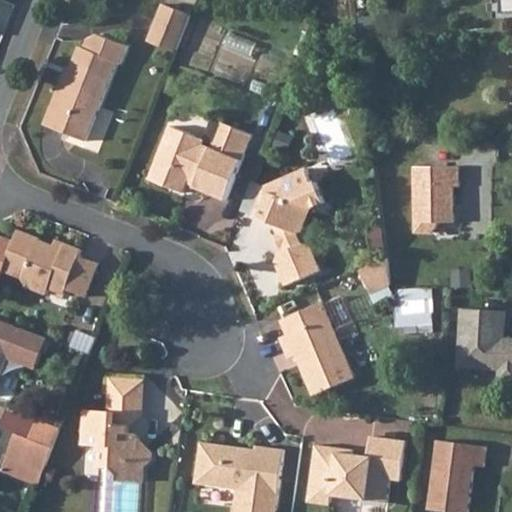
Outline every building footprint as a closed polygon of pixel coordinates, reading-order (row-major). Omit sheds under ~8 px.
[(511,0),(499,0),(500,14),(511,13),(511,0)] [(148,41),(177,53),(192,15),(163,3),(148,41)] [(373,18),(358,20),(361,42),(376,40),(373,18)] [(471,45),(487,45),(487,33),(471,34),(471,45)] [(55,96),(44,124),(87,141),(118,63),(121,64),(128,46),(99,34),(88,39),(84,48),(79,46),(59,97),(55,96)] [(170,95),(174,84),(167,81),(163,92),(170,95)] [(254,135),(222,122),(212,148),(204,145),(206,140),(171,126),(156,166),(169,172),(164,185),(184,193),(188,184),(190,178),(198,181),(195,187),(228,200),(254,135)] [(433,125),(420,125),(419,134),(433,134),(433,125)] [(164,185),(169,172),(156,166),(150,180),(164,185)] [(439,222),(455,222),(454,187),(460,187),(459,167),(414,168),(416,233),(430,233),(431,233),(432,232),(433,232),(434,232),(435,231),(436,230),(438,228),(438,227),(439,225),(439,224),(439,222)] [(314,183),(308,168),(266,186),(254,216),(273,224),(281,227),(278,234),(285,251),(279,253),(276,261),(287,286),(321,271),(311,246),(302,244),(298,234),(303,231),(312,208),(326,202),(318,182),(314,183)] [(198,181),(190,178),(188,184),(195,187),(198,181)] [(23,277),(27,286),(47,294),(49,289),(52,282),(67,288),(87,297),(101,263),(81,255),(83,249),(66,243),(64,249),(55,245),(40,240),(41,238),(18,229),(14,241),(3,236),(0,237),(0,277),(3,270),(23,277)] [(387,249),(385,230),(371,232),(374,250),(387,249)] [(57,239),(55,245),(64,249),(66,243),(57,239)] [(392,283),(389,259),(361,271),(370,292),(392,283)] [(321,271),(287,286),(293,300),(328,285),(321,271)] [(65,295),(67,288),(52,282),(49,289),(65,295)] [(349,296),(332,301),(341,326),(357,320),(349,296)] [(432,314),(431,299),(402,301),(403,316),(432,314)] [(356,378),(324,302),(283,320),(289,334),(281,337),(290,358),(297,355),(315,395),(356,378)] [(505,314),(459,311),(456,371),(511,373),(511,339),(503,339),(505,314)] [(49,338),(21,326),(0,318),(0,378),(9,356),(32,365),(39,363),(49,338)] [(110,378),(109,393),(144,395),(144,379),(110,378)] [(143,413),(144,395),(109,393),(109,410),(86,409),(84,445),(99,445),(98,466),(113,467),(119,474),(119,480),(143,481),(144,467),(153,460),(153,452),(140,452),(141,439),(135,433),(129,433),(129,425),(143,413)] [(39,419),(31,438),(55,448),(62,429),(39,419)] [(55,448),(31,438),(17,433),(8,455),(2,470),(40,485),(46,470),(55,448)] [(339,448),(317,445),(309,501),(331,505),(332,495),(388,503),(392,480),(402,481),(408,442),(372,437),(370,456),(355,454),(339,452),(339,448)] [(141,439),(140,452),(153,452),(141,439)] [(228,448),(228,445),(202,441),(197,477),(202,483),(239,488),(235,511),(277,511),(286,449),(258,445),(257,449),(241,447),(241,450),(228,448)] [(439,441),(428,510),(440,511),(468,511),(475,467),(485,468),(488,448),(439,441)] [(113,467),(98,466),(95,511),(144,511),(146,481),(143,481),(119,480),(119,474),(113,467)]
